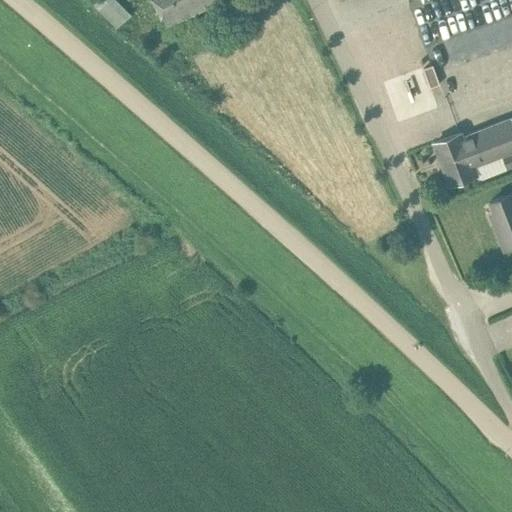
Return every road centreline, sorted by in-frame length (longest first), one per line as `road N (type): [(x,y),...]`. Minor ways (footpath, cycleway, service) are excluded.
road 1 (unclassified): [(511,440),(151,112),(13,0)]
road 2 (residential): [(511,416),(314,0)]
